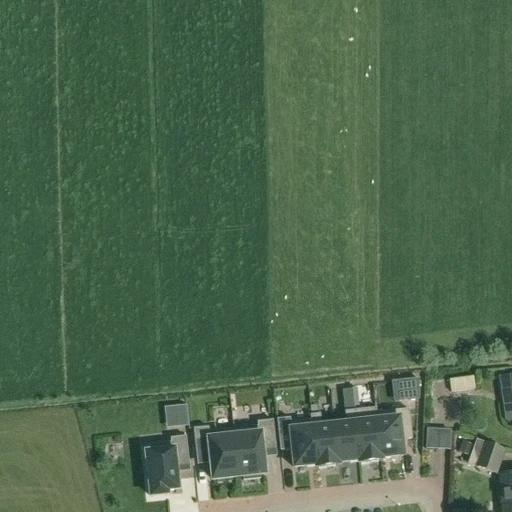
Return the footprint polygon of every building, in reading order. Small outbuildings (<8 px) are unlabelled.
[(419,399),(420,380),(407,381),(409,400),(419,399)] [(344,413),(354,411),(351,388),(342,389),(344,413)] [(375,409),(354,411),(359,465),(381,462),(375,409)] [(376,409),(375,409),(381,462),(382,462),(381,459),(403,457),(401,441),(412,440),(409,410),(376,414),(376,409)] [(346,425),(333,426),(338,467),(339,467),(338,464),(358,462),(358,465),(359,465),(354,411),(344,413),(346,425)] [(320,415),(311,416),(316,469),(338,467),(333,426),(321,428),(320,415)] [(289,419),(276,420),(280,452),(292,451),(294,469),(315,467),(315,469),(316,469),(311,416),(310,416),(310,421),(290,423),(289,419)] [(257,427),(233,430),(238,478),(242,478),(243,482),(260,480),(260,476),(265,475),(262,454),(276,453),(273,421),(257,423),(257,427)] [(452,427),(428,426),(427,446),(451,448),(452,427)] [(238,478),(233,430),(209,432),(208,428),(193,430),(196,461),(210,460),(212,481),(238,478)] [(170,443),(145,446),(150,498),(167,496),(167,492),(178,491),(175,469),(189,468),(186,437),(170,439),(170,443)] [(473,445),(463,441),(459,452),(469,456),(473,445)] [(496,474),(504,451),(476,441),(467,464),(496,474)] [(511,511),(511,474),(500,475),(501,511),(511,511)]
